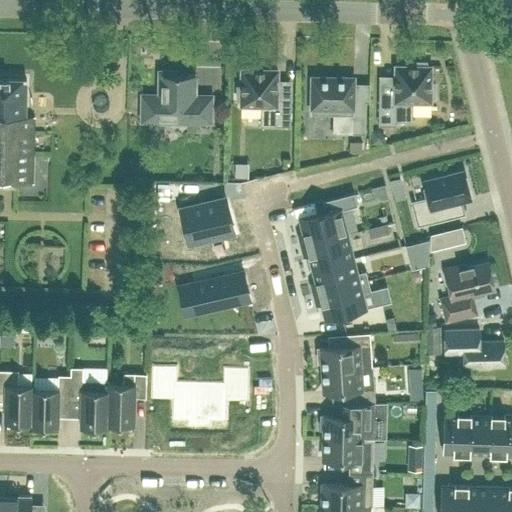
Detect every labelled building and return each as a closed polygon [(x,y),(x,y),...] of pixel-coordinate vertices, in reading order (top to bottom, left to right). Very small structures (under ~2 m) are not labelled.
[(426,64),(426,60),(412,60),(412,64),(395,64),(394,92),(378,92),(378,124),(395,124),(395,120),(412,120),(412,100),(430,100),(430,95),(434,95),(434,82),(430,82),(431,64),(426,64)] [(259,67),(259,64),(246,63),(246,67),(241,67),(240,84),(237,84),(236,98),(240,98),(240,103),(260,103),(260,123),(289,124),(290,96),(276,96),(277,68),(259,67)] [(195,95),(195,73),(178,73),(178,69),(158,69),(158,94),(142,94),(142,119),(158,119),(158,121),(176,121),(176,120),(210,120),(211,95),(195,95)] [(25,113),(25,76),(0,75),(0,179),(33,180),(34,113),(26,113),(25,113)] [(364,132),(365,100),(353,99),(353,75),(311,75),(310,111),(332,111),(332,131),(364,132)] [(470,196),(463,169),(423,179),(427,195),(411,199),(417,225),(449,217),(445,202),(470,196)] [(390,199),(392,187),(379,185),(377,197),(390,199)] [(299,233),(302,243),(346,232),(340,207),(357,203),(354,191),(323,199),(326,210),(301,217),(304,231),(299,233)] [(222,195),(173,204),(179,238),(227,230),(222,195)] [(445,248),(441,231),(429,234),(429,252),(445,248)] [(352,256),(346,232),(302,243),(304,254),(310,253),(313,266),(352,256)] [(414,267),(427,264),(427,238),(408,243),(414,267)] [(236,244),(246,282),(256,279),(246,241),(236,244)] [(359,281),(352,256),(313,266),(317,280),(311,282),(314,292),(359,281)] [(493,286),(486,258),(463,264),(462,260),(442,266),(449,292),(438,295),(444,319),(476,310),(471,292),(493,286)] [(179,283),(186,314),(249,298),(242,268),(179,283)] [(365,306),(359,281),(314,292),(317,303),(322,301),(326,316),(365,306)] [(262,374),(284,370),(270,312),(249,316),(262,374)] [(396,327),(393,315),(385,317),(388,329),(396,327)] [(306,319),(307,333),(323,332),(322,317),(306,319)] [(88,339),(88,325),(73,324),(73,339),(88,339)] [(441,324),(427,324),(427,352),(442,352),(441,324)] [(478,338),(478,326),(443,327),(444,351),(461,350),(462,363),(502,362),(501,337),(478,338)] [(322,368),(360,366),(359,354),(371,353),(370,331),(346,333),(346,344),(317,346),(318,360),(321,360),(322,368)] [(107,426),(108,381),(107,381),(107,379),(83,378),(83,366),(70,365),(70,373),(70,397),(82,398),(81,426),(107,426)] [(350,401),(374,400),(373,386),(373,376),(361,377),(360,366),(322,368),(323,390),(349,388),(350,401)] [(31,424),(32,383),(18,383),(18,368),(7,368),(0,368),(0,392),(6,392),(5,420),(8,420),(8,424),(19,424),(19,420),(30,421),(30,424),(31,424)] [(200,429),(201,384),(178,383),(179,369),(154,368),(152,401),(174,402),(173,422),(188,423),(188,429),(200,429)] [(249,404),(250,371),(225,370),(224,385),(201,384),(200,429),(212,430),(212,424),(227,424),(228,404),(249,404)] [(108,381),(107,426),(108,426),(108,423),(119,423),(119,426),(130,427),(130,423),(133,423),(134,395),(146,396),(146,372),(134,371),(123,371),(123,382),(108,381)] [(70,397),(70,373),(58,373),(57,387),(33,387),(33,383),(32,383),(31,424),(57,425),(58,397),(70,397)] [(502,385),(501,373),(480,373),(481,386),(502,385)] [(425,387),(425,401),(435,401),(435,387),(425,387)] [(374,437),(374,416),(386,416),(386,400),(374,400),(350,401),(332,402),(332,414),(321,414),(320,427),(323,427),(323,436),(374,437)] [(435,401),(425,401),(425,416),(435,416),(435,401)] [(469,452),(470,413),(444,412),(442,451),(469,452)] [(491,413),(470,413),(469,452),(489,452),(491,413)] [(511,413),(491,413),(489,452),(511,453),(511,413)] [(435,416),(425,416),(424,431),(434,431),(435,416)] [(434,431),(424,431),(424,446),(434,446),(434,431)] [(348,470),(372,471),(373,459),(374,437),(323,436),(323,458),(349,459),(348,470)] [(408,445),(408,457),(422,457),(422,445),(408,445)] [(434,446),(424,446),(423,461),(433,461),(434,446)] [(433,461),(423,461),(423,476),(433,476),(433,461)] [(348,482),(322,482),(322,504),(372,505),(372,471),(348,470),(348,482)] [(433,476),(423,476),(423,491),(433,491),(433,476)] [(467,511),(468,483),(441,483),(440,511),(467,511)] [(468,483),(467,511),(487,511),(489,484),(468,483)] [(508,511),(509,485),(489,484),(487,511),(508,511)] [(433,491),(423,491),(422,505),(432,505),(433,491)] [(7,497),(6,511),(30,511),(31,494),(18,494),(18,497),(7,497)]
